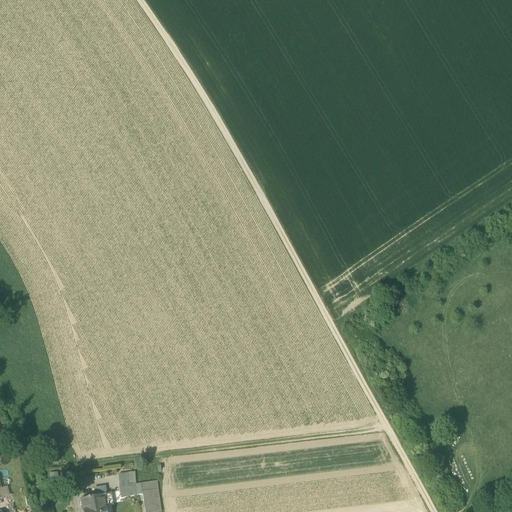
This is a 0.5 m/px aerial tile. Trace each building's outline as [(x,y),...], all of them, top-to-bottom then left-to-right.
[(58,473),(49,473),(50,483),(59,482),(58,473)] [(119,490),(121,497),(142,493),(140,484),(135,485),(131,485),(131,473),(118,475),(119,490)] [(140,484),(142,493),(144,511),(160,511),(157,482),(140,484)] [(7,487),(0,488),(2,498),(10,496),(7,487)] [(94,489),(95,497),(103,495),(104,495),(103,488),(94,489)] [(103,495),(105,507),(111,506),(113,506),(111,494),(104,495),(103,495)] [(80,499),(82,511),(106,511),(105,507),(103,495),(95,497),(80,499)]
